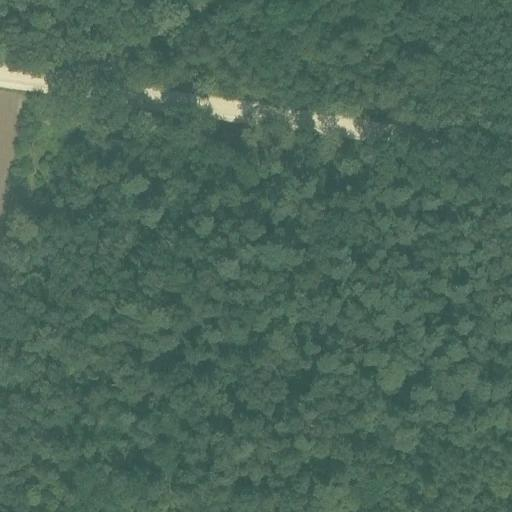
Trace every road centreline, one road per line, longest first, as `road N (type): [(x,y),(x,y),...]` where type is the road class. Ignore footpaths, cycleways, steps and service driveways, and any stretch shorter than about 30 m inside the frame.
road 1 (track): [(80,83),(511,150)]
road 2 (track): [(217,0),(80,83)]
